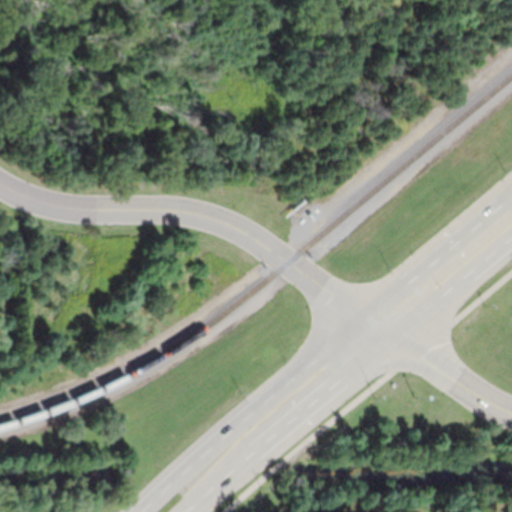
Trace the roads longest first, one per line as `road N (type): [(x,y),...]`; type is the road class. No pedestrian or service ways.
road 1 (primary): [(511,191),(138,511)]
road 2 (residential): [(0,183),(27,197),(88,207),(162,204),(230,226),(395,335)]
road 3 (primary): [(182,511),(511,234)]
road 4 (residential): [(395,335),(483,401),(511,410)]
